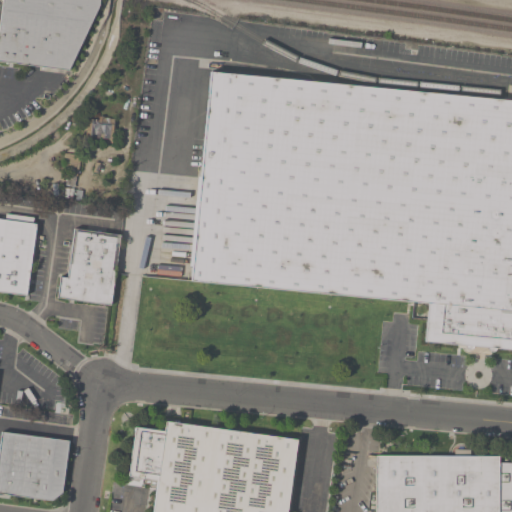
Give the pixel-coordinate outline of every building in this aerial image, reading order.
[(0,14),(1,0),(99,0),(99,6),(68,71),(0,61),(0,14)] [(190,283),(426,302),(423,343),(511,350),(511,100),(207,76),(190,283)] [(115,121),(87,119),(85,138),(113,140),(115,121)] [(0,292),(26,296),(35,223),(0,218),(0,292)] [(118,235),(72,230),(67,279),(58,278),(56,300),(110,306),(118,235)] [(133,427),(127,477),(155,480),(151,511),(286,511),(295,438),(164,423),(163,431),(133,427)] [(68,441),(1,432),(0,439),(0,493),(59,502),(68,441)] [(511,511),(511,464),(498,464),(498,458),(375,456),(374,511),(511,511)]
